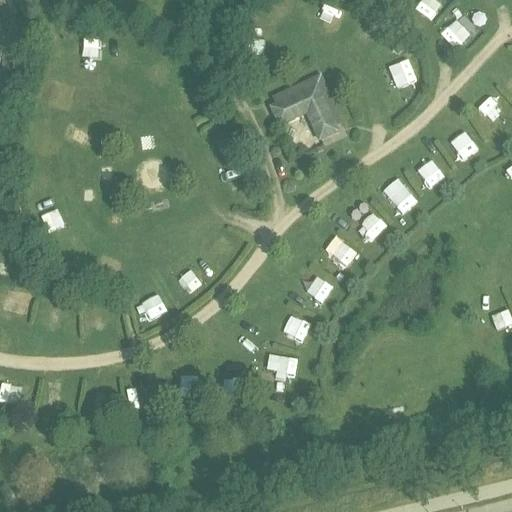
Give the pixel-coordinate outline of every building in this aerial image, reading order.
[(287,0),(264,0),(260,6),(281,21),(293,4),(287,0)] [(424,0),(420,3),(429,12),(442,0),(424,0)] [(372,46),(378,39),(362,25),(356,32),(372,46)] [(70,28),(72,49),(92,46),(90,26),(70,28)] [(144,57),(148,35),(125,31),(121,53),(144,57)] [(248,41),(248,61),(278,60),(277,40),(248,41)] [(155,64),(169,79),(185,63),(172,48),(155,64)] [(409,51),(393,63),(407,83),(424,71),(409,51)] [(184,89),(195,109),(212,99),(201,79),(184,89)] [(307,114),(319,142),(338,133),(316,88),(271,109),(279,127),(307,114)] [(491,137),(509,127),(498,106),(480,116),(491,137)] [(459,163),(476,153),(464,132),(447,142),(459,163)] [(480,210),(497,202),(488,182),(470,191),(480,210)] [(484,254),(500,247),(490,224),(474,231),(484,254)] [(338,249),(327,272),(347,282),(358,259),(338,249)] [(105,256),(101,284),(119,287),(122,259),(105,256)] [(199,306),(208,300),(197,284),(188,290),(199,306)] [(312,290),(302,298),(318,316),(328,308),(312,290)] [(0,294),(0,311),(15,312),(15,294),(0,294)] [(185,320),(175,298),(156,307),(166,329),(185,320)] [(39,328),(55,336),(63,318),(47,311),(39,328)] [(90,332),(108,331),(108,312),(89,312),(90,332)] [(295,327),(287,347),(305,354),(313,334),(295,327)] [(10,388),(4,404),(14,408),(20,392),(10,388)] [(180,389),(181,409),(190,409),(189,388),(180,389)] [(48,396),(47,415),(60,415),(61,397),(48,396)]
